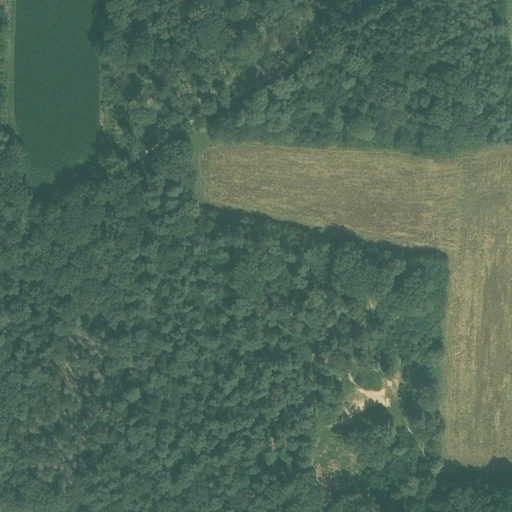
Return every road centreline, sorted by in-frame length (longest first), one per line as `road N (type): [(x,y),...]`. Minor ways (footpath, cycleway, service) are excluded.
road 1 (track): [(0,243),(386,0)]
road 2 (track): [(32,222),(0,363)]
